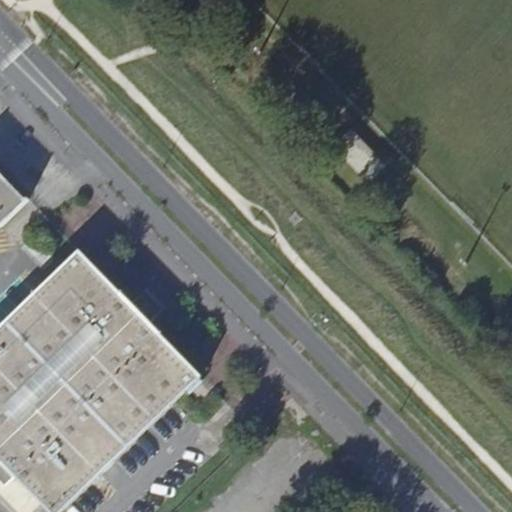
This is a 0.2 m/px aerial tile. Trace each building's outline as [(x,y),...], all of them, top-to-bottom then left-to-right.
[(369,183),(385,168),(351,134),(336,148),(369,183)] [(0,227),(29,200),(0,169),(0,227)] [(27,255),(39,244),(33,238),(22,248),(27,255)] [(54,261),(39,244),(27,255),(44,271),(54,261)] [(24,305),(0,328),(0,466),(3,463),(51,511),(61,511),(72,502),(137,439),(201,377),(142,316),(79,252),(24,305)]
